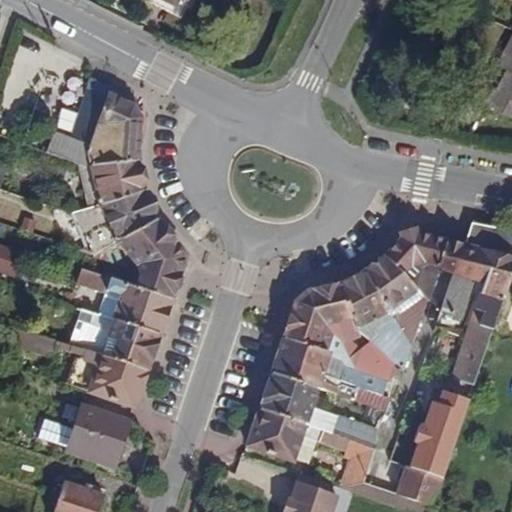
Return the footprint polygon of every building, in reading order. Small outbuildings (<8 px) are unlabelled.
[(155,0),(172,8),(175,0),(155,0)] [(82,119),(75,140),(99,149),(106,152),(163,145),(163,136),(165,124),(168,111),(172,98),(153,89),(154,82),(135,74),(112,63),(105,89),(96,124),(82,119)] [(106,152),(99,149),(107,193),(117,189),(165,173),(164,165),(163,151),(163,145),(106,152)] [(13,173),(20,154),(0,146),(0,168),(9,172),(13,173)] [(0,195),(9,172),(0,168),(0,195)] [(94,232),(111,238),(126,230),(137,224),(150,216),(174,203),(172,199),(168,185),(165,173),(117,189),(107,193),(121,222),(110,228),(97,224),(94,232)] [(150,216),(163,242),(153,270),(188,282),(201,243),(195,237),(186,226),(179,214),(174,203),(150,216)] [(496,277),(492,290),(478,330),(500,338),(511,301),(511,227),(482,216),(473,241),(464,267),(455,296),(452,306),(472,312),(480,286),(484,273),(496,277)] [(347,337),(414,361),(417,353),(425,326),(436,290),(445,261),(454,234),(409,218),(405,226),(398,235),(384,249),(379,253),(374,257),(360,265),(354,268),(343,274),(327,279),(315,282),(309,300),(302,322),(347,337)] [(0,246),(46,263),(54,239),(5,221),(0,235),(0,246)] [(143,235),(137,224),(126,230),(131,241),(143,235)] [(464,267),(473,241),(454,234),(445,261),(464,267)] [(125,273),(140,279),(132,301),(176,316),(188,282),(153,270),(128,262),(125,273)] [(105,292),(108,275),(80,269),(77,286),(105,292)] [(480,286),(492,290),(496,277),(484,273),(480,286)] [(112,295),(100,330),(102,331),(163,353),(176,316),(132,301),(112,295)] [(58,360),(72,321),(23,303),(16,324),(34,331),(28,349),(58,360)] [(347,337),(302,322),(296,339),(340,354),(345,342),(347,337)] [(459,393),(480,400),(500,338),(478,330),(464,374),(462,373),(457,389),(460,390),(459,393)] [(150,392),(150,391),(163,353),(102,331),(98,343),(114,348),(104,376),(150,392)] [(345,342),(366,350),(361,366),(371,369),(407,381),(414,361),(347,337),(345,342)] [(343,375),(356,379),(361,366),(339,358),(340,354),(296,339),(291,356),(335,372),(343,375)] [(361,366),(366,350),(345,342),(340,354),(339,358),(361,366)] [(335,372),(291,356),(278,394),(323,409),(335,372)] [(402,396),(407,381),(371,369),(367,383),(402,396)] [(351,402),(336,397),(343,375),(335,372),(323,409),(330,411),(332,404),(349,410),(351,402)] [(130,447),(145,405),(95,387),(81,430),(130,447)] [(391,431),(330,411),(323,409),(278,394),(265,431),(309,447),(319,421),(365,436),(363,442),(371,445),(364,466),(379,471),(391,431)] [(390,411),(353,398),(351,402),(349,410),(332,404),(330,411),(391,431),(392,426),(390,426),(390,411)] [(38,438),(64,446),(71,427),(45,418),(38,438)] [(432,458),(442,428),(415,419),(409,437),(405,449),(423,455),(432,458)] [(448,496),(457,467),(432,458),(423,455),(414,484),(448,496)] [(338,478),(341,470),(316,461),(306,486),(304,485),(297,502),(300,503),(296,511),(342,511),(353,484),(345,481),(338,478)] [(402,479),(396,477),(379,471),(364,466),(360,475),(399,489),(402,479)] [(76,511),(107,511),(118,483),(80,470),(66,508),(76,511)] [(345,481),(348,473),(341,470),(338,478),(345,481)]
